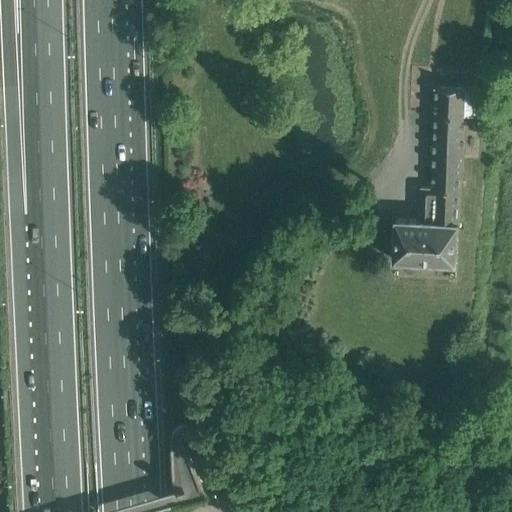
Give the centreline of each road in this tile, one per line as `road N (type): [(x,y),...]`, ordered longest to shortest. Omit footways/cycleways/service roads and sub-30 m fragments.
road 1 (motorway): [(124,511),(106,0)]
road 2 (unclassified): [(237,511),(216,384),(231,324),(324,211),(409,200)]
road 3 (motorway): [(48,215),(64,511)]
road 4 (unclassified): [(511,511),(461,499),(275,511)]
road 5 (motorway): [(27,0),(48,215)]
road 6 (motorway): [(43,0),(48,215)]
